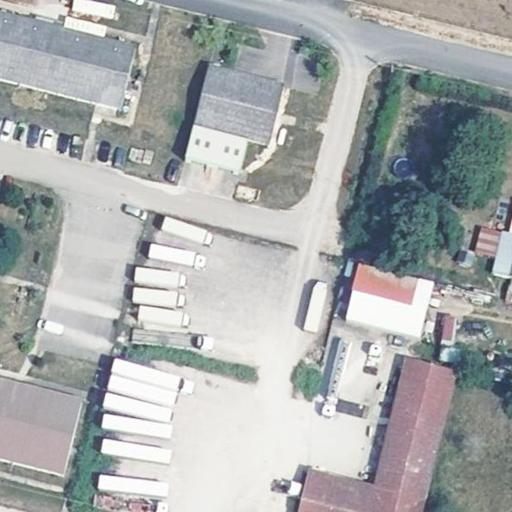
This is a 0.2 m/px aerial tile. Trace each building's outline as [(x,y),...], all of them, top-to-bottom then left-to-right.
[(10,14),(0,12),(0,80),(119,110),(133,46),(62,27),(63,17),(46,13),(13,5),(10,14)] [(207,65),(183,164),(241,178),(248,142),(268,146),(282,83),(215,67),(207,65)] [(511,252),(503,287),(511,289),(511,252)] [(355,267),(348,297),(408,311),(415,281),(355,267)] [(311,282),(306,331),(320,332),(325,283),(311,282)] [(452,344),(455,316),(442,315),(439,343),(452,344)] [(118,358),(109,387),(171,407),(180,378),(118,358)] [(306,469),(295,511),(421,511),(446,414),(455,377),(455,372),(403,360),(371,485),(306,469)] [(471,382),(455,377),(446,414),(462,418),(471,382)] [(0,457),(63,473),(70,445),(82,399),(0,378),(0,457)] [(337,400),(335,411),(361,416),(363,406),(337,400)]
